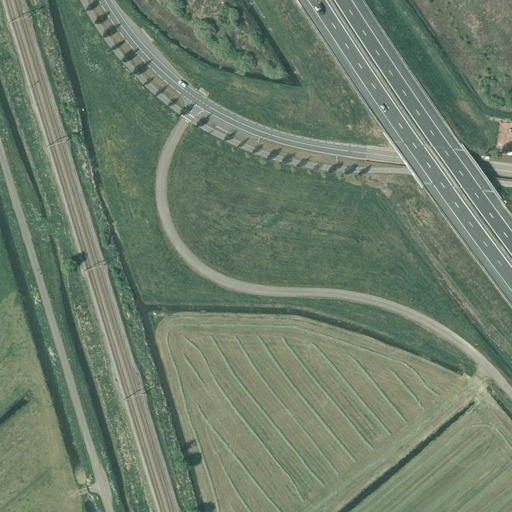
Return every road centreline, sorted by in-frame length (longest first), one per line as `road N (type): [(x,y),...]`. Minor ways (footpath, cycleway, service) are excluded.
road 1 (unclassified): [(511,400),(475,358),(415,319),(364,302),(237,289),(185,258),(160,197),(169,152),(198,101)]
road 2 (unclassified): [(108,511),(0,151)]
road 3 (motorway): [(316,0),(511,278)]
road 4 (tertiary): [(511,172),(288,141),(198,101)]
road 5 (motorway): [(511,241),(339,0)]
road 6 (tertiary): [(198,101),(147,61),(101,0)]
